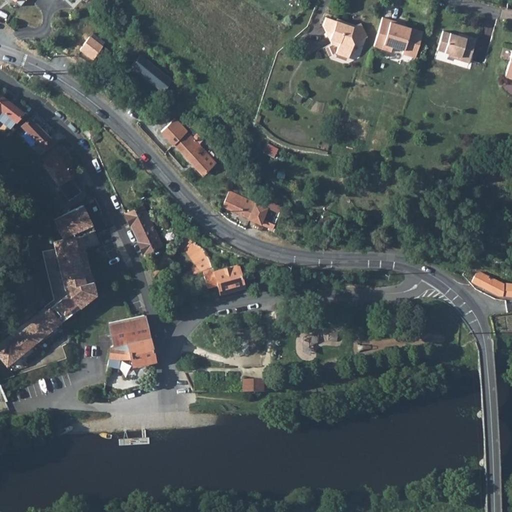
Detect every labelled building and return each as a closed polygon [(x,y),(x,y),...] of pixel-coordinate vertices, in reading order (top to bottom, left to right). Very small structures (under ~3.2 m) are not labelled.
[(425,30),(401,23),(402,21),(385,16),(378,43),(384,45),(383,47),(392,49),(393,46),(406,50),(405,52),(416,56),(425,30)] [(354,29),(346,26),(347,24),(338,20),(338,22),(328,19),(324,27),(332,46),(339,48),(337,54),(350,59),(355,45),(363,41),(367,34),(363,25),(354,29)] [(478,37),(468,34),(468,37),(445,30),(439,49),(451,53),(450,56),(470,62),(478,37)] [(90,63),(99,51),(86,41),(77,53),(90,63)] [(141,55),(131,67),(161,92),(168,83),(164,80),(168,76),(141,55)] [(0,109),(1,108),(15,118),(16,119),(23,111),(1,94),(0,95),(0,109)] [(0,118),(9,125),(15,118),(1,108),(0,109),(0,118)] [(41,145),(49,138),(30,117),(22,125),(41,145)] [(175,117),(161,130),(174,143),(175,142),(187,129),(175,117)] [(82,131),(83,130),(88,126),(83,121),(77,126),(82,131)] [(83,130),(89,138),(98,130),(92,123),(88,126),(83,130)] [(206,158),(211,153),(187,129),(175,142),(204,172),(212,164),(206,158)] [(49,138),(41,145),(45,149),(56,141),(51,136),(49,138)] [(68,178),(75,173),(55,144),(40,155),(48,166),(45,168),(69,199),(81,190),(74,181),(71,183),(68,178)] [(222,205),(272,227),(280,210),(267,204),(266,206),(229,190),(222,205)] [(65,287),(68,291),(53,303),(61,313),(77,300),(73,296),(93,280),(93,278),(82,232),(95,227),(84,202),(63,212),(54,216),(64,236),(54,238),(65,287)] [(160,242),(142,203),(125,211),(143,250),(160,242)] [(185,251),(195,241),(182,235),(175,242),(183,249),(185,251)] [(203,246),(195,241),(185,251),(198,264),(200,262),(197,257),(206,251),(203,246)] [(172,261),(183,249),(175,242),(164,254),(172,261)] [(200,262),(198,264),(192,265),(193,271),(202,268),(208,287),(218,284),(220,292),(243,286),(243,282),(238,264),(214,270),(210,257),(206,251),(197,257),(200,262)] [(156,282),(174,263),(172,261),(164,254),(151,268),(156,282)] [(476,273),(471,281),(497,295),(511,296),(511,283),(504,283),(480,271),(476,273)] [(96,290),(93,280),(73,296),(77,300),(61,313),(53,303),(50,305),(61,319),(96,290)] [(61,319),(50,305),(0,344),(0,354),(6,362),(61,319)] [(114,346),(150,339),(145,315),(132,318),(110,322),(111,329),(112,333),(114,346)] [(155,362),(150,339),(114,346),(111,346),(108,347),(107,368),(120,369),(120,361),(131,360),(133,367),(155,362)] [(243,380),(243,392),(262,392),(262,380),(243,380)]
